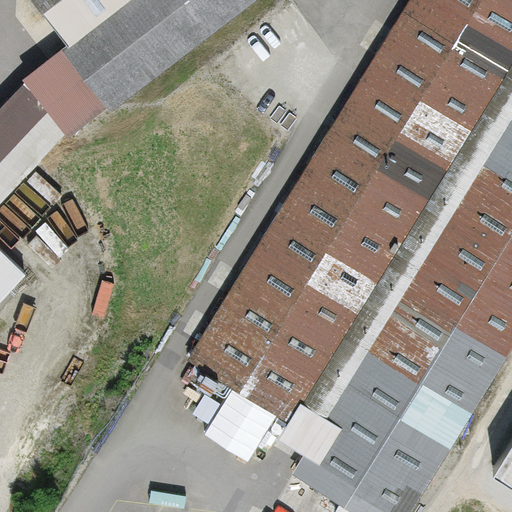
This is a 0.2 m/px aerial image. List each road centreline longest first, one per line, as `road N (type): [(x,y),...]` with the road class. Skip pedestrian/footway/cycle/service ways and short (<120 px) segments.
road 1 (unknown): [(87,469),(372,0)]
road 2 (unknown): [(238,511),(511,71)]
road 3 (unknown): [(87,469),(127,444),(171,442),(207,464),(223,511)]
